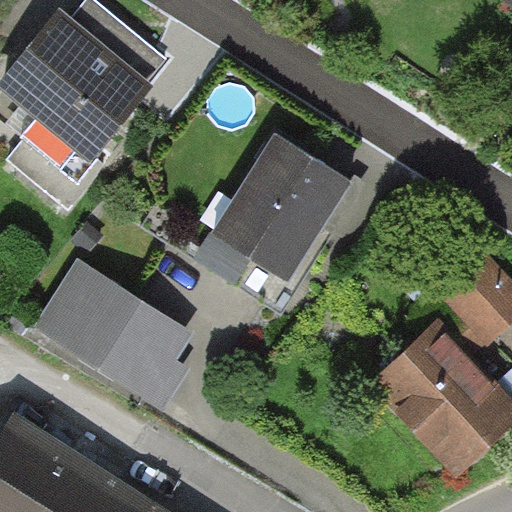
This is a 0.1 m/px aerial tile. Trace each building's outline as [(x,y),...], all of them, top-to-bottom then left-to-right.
[(511,0),(492,0),(511,13),(511,0)] [(176,93),(72,14),(14,90),(117,169),(176,93)] [(372,181),(283,133),(229,234),(318,282),(372,181)] [(504,356),(511,347),(511,276),(468,238),(425,287),(504,356)] [(199,337),(86,268),(45,336),(158,405),(199,337)] [(511,457),(511,398),(450,332),(394,385),(485,482),(511,457)] [(173,511),(19,418),(0,449),(0,511),(173,511)]
